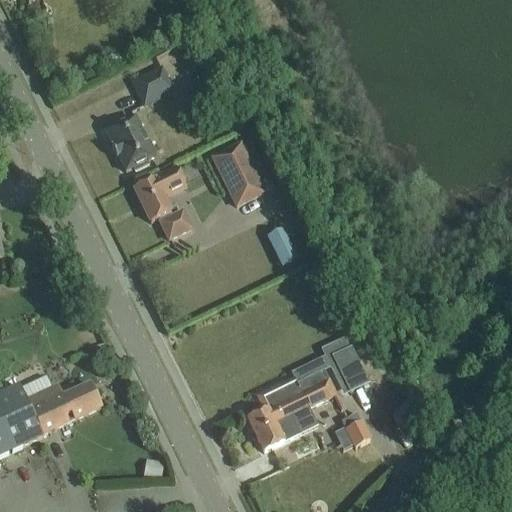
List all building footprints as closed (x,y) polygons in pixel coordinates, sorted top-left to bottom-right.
[(173,95),(161,71),(133,85),(144,109),(173,95)] [(146,164),(154,161),(134,121),(106,135),(113,149),(111,150),(116,161),(118,160),(126,175),(133,171),(134,174),(148,167),(146,164)] [(240,146),(216,157),(210,160),(235,212),(265,197),(240,146)] [(176,171),(134,192),(150,225),(160,221),(162,225),(160,225),(169,243),(190,232),(182,215),(172,219),(165,204),(187,193),(176,171)] [(366,381),(351,347),(333,355),(348,389),(366,381)] [(322,373),(296,386),(294,381),(257,400),(264,413),(247,422),(264,455),(316,428),(308,411),(335,398),(322,373)] [(100,411),(90,388),(61,401),(55,391),(25,404),(19,389),(0,397),(0,459),(42,440),(41,438),(100,411)] [(410,401),(392,421),(404,431),(422,411),(410,401)] [(371,442),(360,423),(346,431),(356,450),(371,442)]
